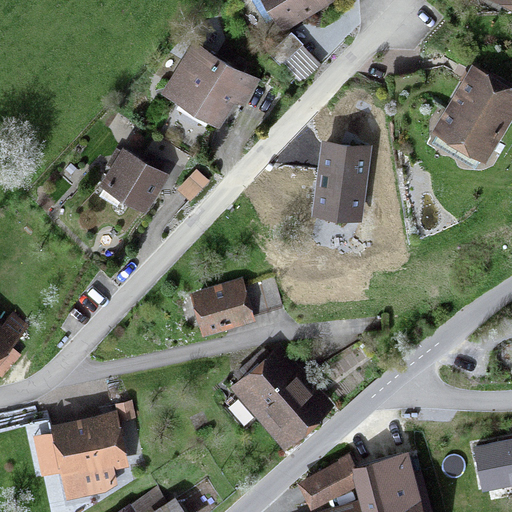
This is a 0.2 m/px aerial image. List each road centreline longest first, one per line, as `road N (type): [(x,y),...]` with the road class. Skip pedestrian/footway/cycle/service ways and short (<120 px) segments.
road 1 (residential): [(0,399),(41,382),(400,0)]
road 2 (unclassified): [(384,379),(231,511)]
road 3 (unclassified): [(511,279),(384,379)]
road 4 (residential): [(384,379),(439,402),(511,402)]
